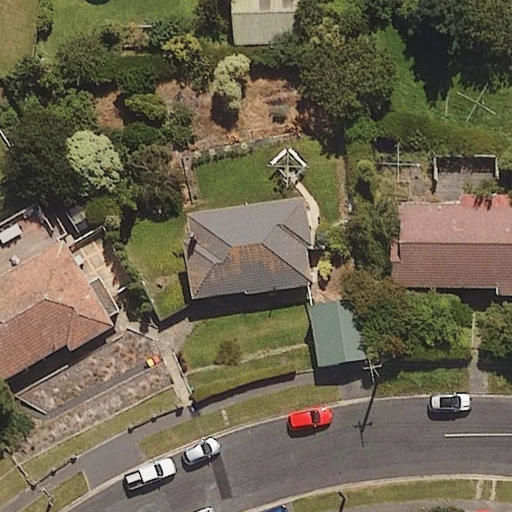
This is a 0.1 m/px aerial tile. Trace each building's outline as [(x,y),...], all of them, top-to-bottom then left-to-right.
[(303,0),(233,0),(235,45),(305,43),(303,0)] [(314,288),(304,206),(188,220),(197,301),(314,288)] [(511,209),(393,210),(393,292),(496,291),(496,299),(511,298),(511,209)] [(74,352),(123,323),(98,281),(88,286),(65,246),(0,284),(0,386),(70,345),(74,352)] [(364,308),(315,313),(319,368),(369,364),(364,308)]
